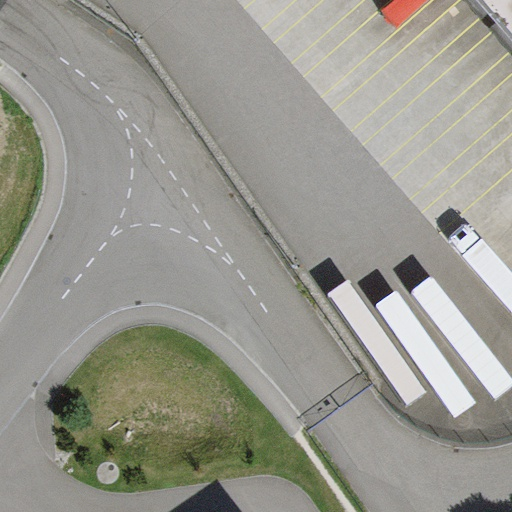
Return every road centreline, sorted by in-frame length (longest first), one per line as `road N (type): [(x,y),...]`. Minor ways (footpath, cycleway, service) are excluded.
road 1 (residential): [(155,149),(420,511)]
road 2 (residential): [(155,149),(115,221),(0,377)]
road 3 (residential): [(0,8),(100,74),(155,149)]
